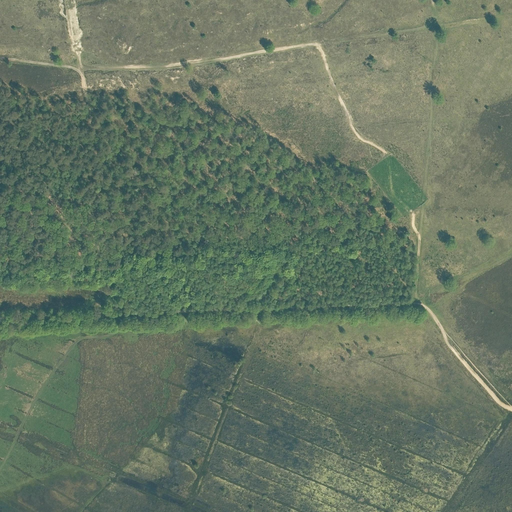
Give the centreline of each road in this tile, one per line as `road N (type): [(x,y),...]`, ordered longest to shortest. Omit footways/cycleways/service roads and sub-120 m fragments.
road 1 (track): [(511,15),(182,65),(81,67)]
road 2 (track): [(130,312),(415,303)]
road 3 (track): [(317,42),(353,129),(388,155),(390,191),(411,212),(419,236)]
road 4 (track): [(81,67),(124,270)]
road 5 (track): [(0,468),(71,347),(119,324)]
road 6 (track): [(0,317),(130,312)]
